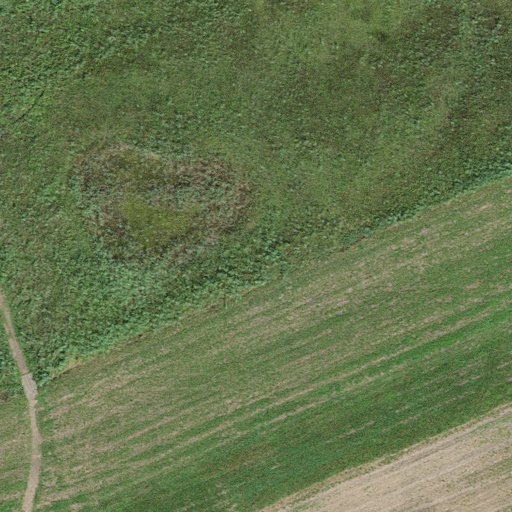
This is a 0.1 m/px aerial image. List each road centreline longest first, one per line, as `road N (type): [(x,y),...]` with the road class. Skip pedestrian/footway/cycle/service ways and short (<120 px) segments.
road 1 (track): [(33,500),(161,474),(511,325)]
road 2 (track): [(0,296),(40,422),(33,500),(23,511)]
